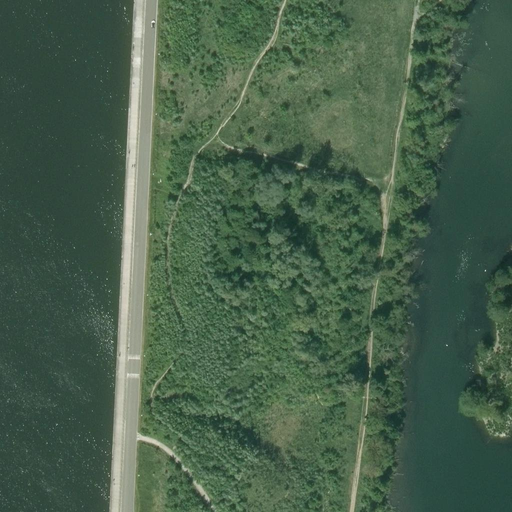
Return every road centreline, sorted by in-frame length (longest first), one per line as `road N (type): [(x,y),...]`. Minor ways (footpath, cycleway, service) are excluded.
road 1 (tertiary): [(149,0),(126,511)]
road 2 (track): [(389,184),(351,511)]
road 3 (track): [(415,0),(389,184)]
